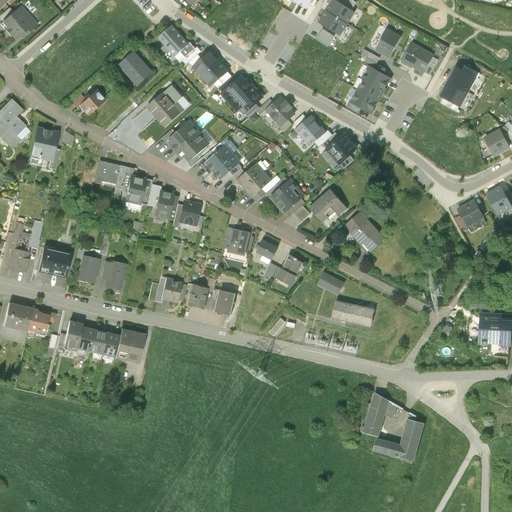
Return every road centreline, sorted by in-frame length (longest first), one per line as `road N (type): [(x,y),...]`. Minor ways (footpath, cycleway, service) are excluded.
road 1 (residential): [(14,83),(43,108),(431,312),(433,325),(400,379)]
road 2 (residential): [(0,287),(400,379)]
road 3 (residential): [(161,0),(450,186),(474,185),(511,166)]
